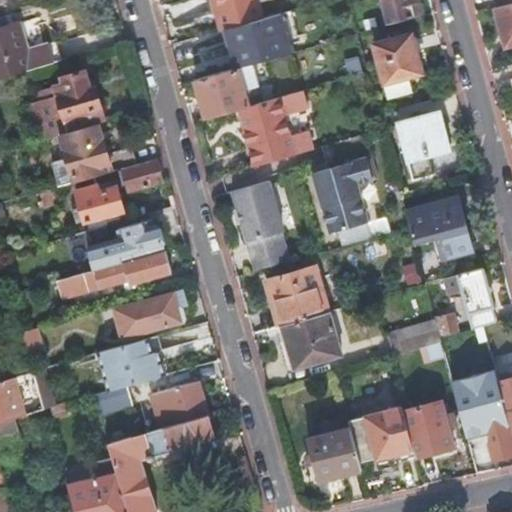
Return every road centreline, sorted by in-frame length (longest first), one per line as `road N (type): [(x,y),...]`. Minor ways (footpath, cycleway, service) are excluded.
road 1 (residential): [(276,511),(131,0)]
road 2 (residential): [(442,0),(511,260)]
road 3 (residential): [(380,511),(511,481)]
